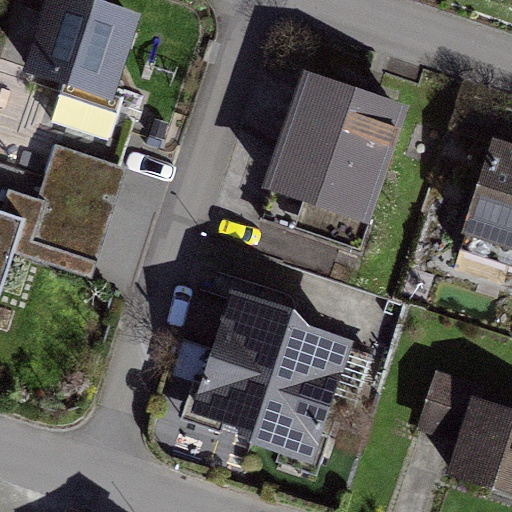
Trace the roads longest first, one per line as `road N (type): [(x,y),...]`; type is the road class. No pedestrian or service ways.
road 1 (residential): [(299,0),(511,71)]
road 2 (residential): [(0,444),(213,511)]
